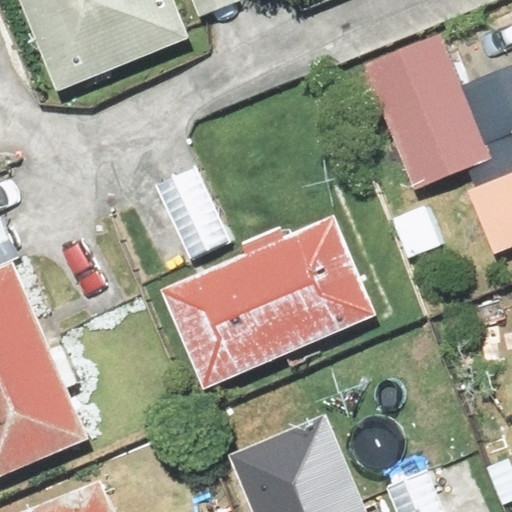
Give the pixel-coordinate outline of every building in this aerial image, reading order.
[(192,0),(38,0),(75,91),(208,38),(192,0)] [(201,0),(209,16),(245,0),(201,0)] [(451,30),(373,60),(424,191),(502,160),(451,30)] [(207,164),(163,183),(197,261),(241,242),(207,164)] [(432,196),(395,211),(417,265),(455,250),(432,196)] [(178,285),(220,386),(397,312),(354,211),(178,285)] [(35,259),(0,273),(0,460),(8,480),(111,436),(35,259)] [(388,511),(345,410),(245,453),(269,511),(388,511)] [(459,511),(442,469),(398,486),(407,511),(459,511)] [(139,511),(125,474),(29,511),(139,511)]
